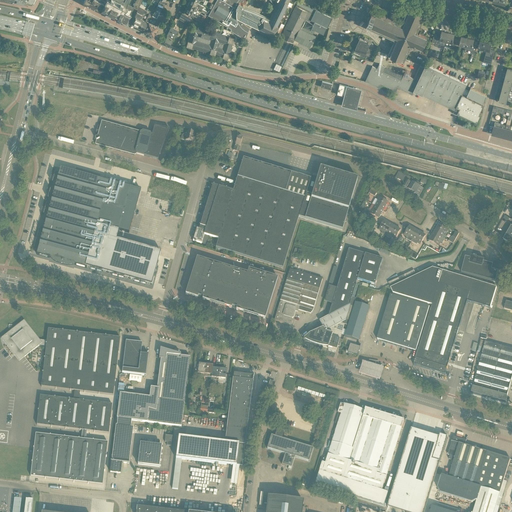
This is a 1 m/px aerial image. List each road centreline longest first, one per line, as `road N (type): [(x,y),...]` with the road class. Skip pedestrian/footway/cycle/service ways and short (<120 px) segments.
road 1 (primary): [(49,36),(511,169)]
road 2 (primary): [(511,157),(53,24)]
road 3 (tertiary): [(500,424),(220,334)]
road 4 (tertiary): [(219,341),(500,424)]
road 5 (unclassified): [(405,196),(327,155),(232,132),(211,136),(198,182)]
road 6 (unclassified): [(198,182),(16,132)]
road 7 (residential): [(325,76),(258,77),(153,44)]
road 8 (residential): [(481,136),(325,76)]
road 9 (tertiary): [(161,317),(0,279)]
road 10 (tertiary): [(0,288),(159,323)]
road 11 (unclassified): [(161,317),(198,182)]
road 12 (unclassified): [(122,511),(123,497),(0,483)]
